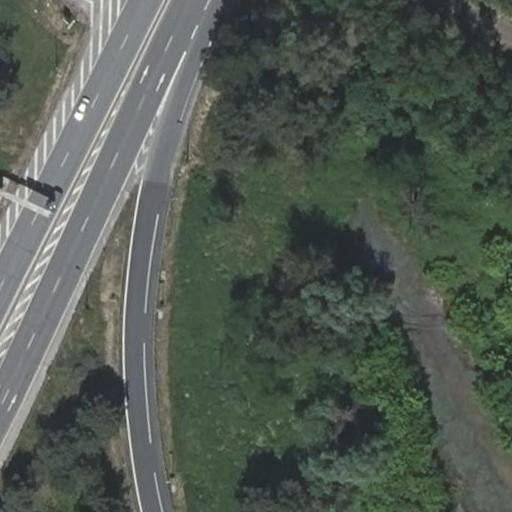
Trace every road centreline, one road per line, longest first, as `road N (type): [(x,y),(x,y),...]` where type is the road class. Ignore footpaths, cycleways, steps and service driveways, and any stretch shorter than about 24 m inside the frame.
road 1 (motorway): [(158,511),(140,405),(140,291),(154,181),(214,0)]
road 2 (trunk): [(0,404),(197,0)]
road 3 (trunk): [(144,0),(0,286)]
